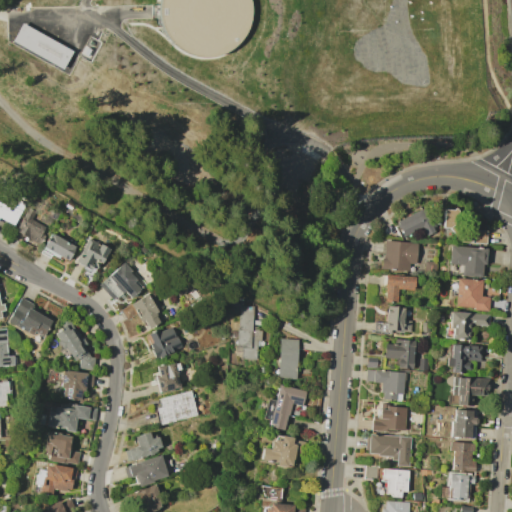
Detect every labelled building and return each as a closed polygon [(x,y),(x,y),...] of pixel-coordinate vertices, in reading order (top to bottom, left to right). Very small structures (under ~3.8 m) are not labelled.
[(160,0),(251,0),(252,7),(252,15),(250,23),(247,30),(243,37),(238,43),(231,48),(224,52),(216,55),(208,56),(200,56),(192,54),(185,51),(178,47),(172,41),(167,35),(163,28),(160,20),(159,12),(159,4),(160,0)] [(12,39),(22,22),(73,50),(63,68),(12,39)] [(96,83),(101,77),(107,73),(114,72),(121,75),(127,79),(130,86),(130,94),(127,100),(121,105),(114,108),(107,107),(101,103),(96,97),(95,90),(96,83)] [(156,109),(180,123),(169,143),(145,130),(156,109)] [(0,200),(10,206),(15,198),(24,203),(12,225),(0,218),(0,200)] [(27,207),(35,211),(30,219),(44,226),(40,233),(44,235),(39,244),(14,231),(27,207)] [(397,223),(396,221),(421,208),(433,231),(425,235),(420,226),(403,235),(399,229),(397,229),(395,224),(397,223)] [(443,209),(451,210),(454,208),(456,210),(455,221),(471,234),(476,230),(476,225),(485,226),(484,243),(453,241),(454,234),(448,227),(442,227),(443,209)] [(50,233),(74,247),(67,260),(58,255),(57,257),(41,248),(50,233)] [(87,238),(97,243),(94,248),(97,249),(99,244),(108,249),(100,264),(93,260),(91,265),(92,265),(90,269),(89,268),(88,269),(74,262),(87,238)] [(380,257),(382,257),(383,240),(416,243),(414,263),(408,263),(407,270),(379,268),(380,257)] [(449,245),(485,248),(484,264),(481,264),(480,276),(460,275),(461,264),(448,263),(449,245)] [(423,260),(436,262),(435,277),(422,276),(423,260)] [(122,262),(130,270),(128,272),(135,279),(132,282),(139,289),(129,298),(123,290),(112,300),(97,285),(122,262)] [(384,274),(413,277),(412,290),(396,288),(395,302),(383,301),(384,287),(383,287),(384,274)] [(456,278),(481,280),(480,296),(488,297),(487,311),(472,310),(472,307),(454,306),(456,278)] [(146,293),(157,311),(153,313),(158,322),(147,328),(142,320),(139,321),(135,314),(126,320),(119,309),(146,293)] [(20,297),(32,304),(30,308),(50,320),(42,335),(33,330),(31,335),(6,321),(20,297)] [(239,304),(252,306),(250,329),(260,330),(259,340),(256,340),(254,360),(239,358),(240,348),(235,347),(239,304)] [(386,306),(403,307),(402,320),(409,320),(409,331),(384,329),(386,306)] [(449,311),(487,314),(486,326),(468,325),(467,339),(450,338),(451,328),(448,327),(449,311)] [(61,328),(60,327),(61,326),(60,325),(67,320),(72,327),(69,328),(76,338),(80,335),(86,343),(82,346),(86,352),(88,357),(93,357),(92,369),(79,368),(80,356),(76,358),(74,354),(70,357),(64,347),(61,348),(56,340),(57,339),(54,333),(61,328)] [(428,321),(428,332),(420,332),(420,322),(428,321)] [(155,330),(156,332),(169,326),(174,336),(175,336),(181,347),(158,358),(157,356),(154,357),(149,348),(151,347),(149,343),(151,342),(147,334),(155,330)] [(0,328),(4,328),(6,356),(12,355),(13,365),(0,365),(0,328)] [(278,338),(297,339),(294,379),(276,378),(278,338)] [(383,343),(393,344),(393,339),(413,340),(411,368),(397,367),(397,358),(382,357),(383,343)] [(446,357),(449,357),(450,344),(479,345),(478,361),(463,360),(463,361),(469,362),(468,370),(463,369),(462,372),(450,372),(451,366),(445,366),(446,357)] [(365,356),(376,357),(375,368),(365,367),(365,356)] [(158,392),(154,378),(158,377),(155,366),(173,361),(176,373),(174,373),(178,387),(158,392)] [(364,369),(403,372),(401,400),(380,398),(381,392),(378,392),(379,382),(364,380),(364,369)] [(61,372),(64,372),(64,370),(92,374),(90,386),(84,385),(83,391),(80,390),(79,399),(61,397),(62,387),(59,387),(61,372)] [(456,395),(450,395),(452,376),(488,379),(487,395),(472,394),(471,406),(463,405),(463,404),(456,404),(456,395)] [(0,406),(8,406),(7,381),(0,380),(0,406)] [(278,384),(304,391),(300,406),(290,403),(287,415),(286,414),(282,430),(270,427),(271,424),(268,423),(278,384)] [(154,408),(160,407),(158,399),(191,391),(197,415),(158,425),(154,408)] [(47,410),(53,411),(54,406),(58,407),(59,402),(66,403),(66,401),(74,403),(74,404),(95,408),(93,421),(75,417),(72,431),(44,426),(47,410)] [(370,414),(376,415),(376,408),(379,408),(379,403),(386,403),(386,406),(404,407),(403,430),(394,429),(394,431),(369,429),(370,414)] [(450,420),(452,420),(452,412),(455,412),(455,409),(474,410),(472,438),(449,437),(450,420)] [(46,431),(55,433),(55,432),(59,433),(59,435),(70,437),(67,450),(78,452),(76,464),(65,462),(65,463),(47,460),(48,455),(44,454),(45,448),(43,448),(46,431)] [(136,446),(133,436),(147,432),(149,438),(156,436),(160,446),(154,448),(155,451),(126,461),(123,450),(136,446)] [(365,436),(367,436),(368,434),(409,437),(407,466),(396,465),(396,460),(390,459),(390,456),(376,455),(376,453),(366,452),(366,449),(364,449),(365,436)] [(261,448),(268,449),(270,440),(273,441),(274,435),(280,436),(280,435),(292,437),(291,439),(303,441),(301,453),(293,452),(292,459),(291,458),(290,467),(275,465),(275,462),(270,461),(270,462),(266,462),(266,460),(260,460),(261,448)] [(448,441),(474,443),(473,452),(470,452),(469,461),(473,461),(473,471),(450,470),(452,450),(448,450),(448,441)] [(159,455),(166,474),(151,480),(151,481),(137,486),(133,475),(126,477),(122,467),(159,455)] [(183,461),(185,468),(176,470),(174,464),(183,461)] [(35,474),(37,474),(38,469),(43,470),(44,464),(51,466),(51,464),(70,468),(68,478),(72,479),(70,489),(65,488),(65,491),(52,488),(51,494),(38,491),(38,489),(32,488),(35,474)] [(364,465),(377,466),(376,479),(363,478),(364,465)] [(382,469),(407,470),(405,492),(400,491),(399,497),(389,496),(390,493),(384,493),(385,479),(381,478),(382,469)] [(448,474),(472,475),(472,483),(465,482),(464,498),(456,498),(456,499),(454,499),(454,498),(446,497),(448,474)] [(153,484),(162,507),(149,511),(126,511),(120,497),(153,484)] [(420,492),(420,500),(412,500),(412,492),(420,492)] [(40,511),(45,509),(44,507),(58,500),(59,502),(69,498),(74,509),(68,511),(40,511)] [(279,499),(279,504),(291,505),(291,507),(303,508),(302,511),(266,511),(266,505),(268,506),(268,503),(273,503),(273,499),(279,499)] [(380,511),(380,508),(383,509),(384,501),(408,502),(407,511),(380,511)]
